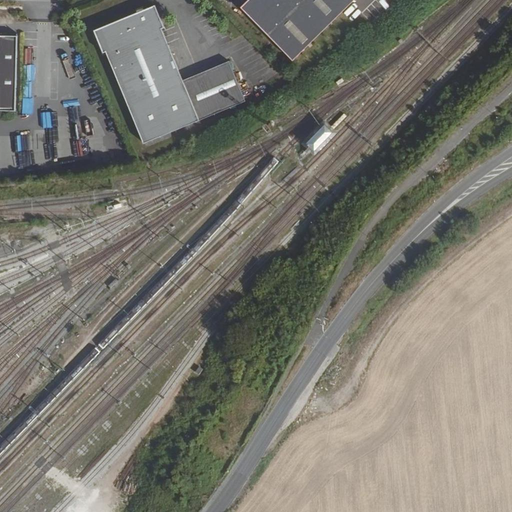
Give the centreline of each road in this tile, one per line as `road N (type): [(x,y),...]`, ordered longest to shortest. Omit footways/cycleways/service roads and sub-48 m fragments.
road 1 (tertiary): [(440,213),(343,319),(214,511)]
road 2 (track): [(288,399),(332,401),(380,326),(435,269),(511,213)]
